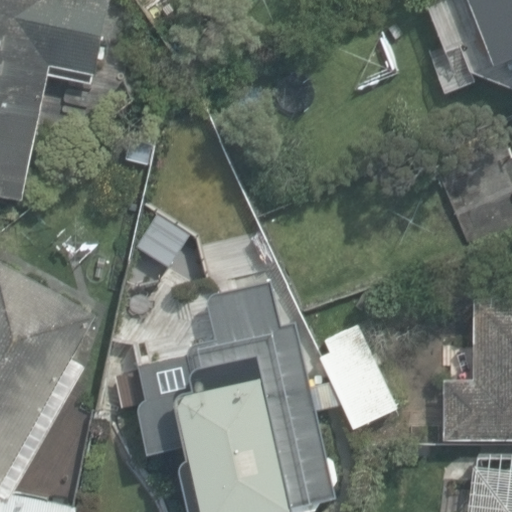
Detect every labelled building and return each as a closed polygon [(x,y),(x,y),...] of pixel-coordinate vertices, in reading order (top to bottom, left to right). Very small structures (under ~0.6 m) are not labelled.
[(0,0),(0,196),(28,201),(49,72),(90,78),(103,0),(0,0)] [(511,99),(511,0),(406,0),(439,85),(490,65),(504,102),(511,99)] [(0,485),(35,426),(42,431),(59,401),(49,395),(96,314),(0,257),(0,485)] [(254,279),(170,294),(178,337),(138,344),(166,511),(219,511),(312,496),(281,319),(261,323),(254,279)] [(459,374),(427,373),(426,436),(511,438),(511,294),(461,294),(459,374)] [(308,335),(342,425),(391,407),(357,317),(308,335)] [(511,511),(511,452),(457,448),(451,511),(511,511)] [(0,505),(0,511),(74,511),(75,507),(3,491),(0,505)]
